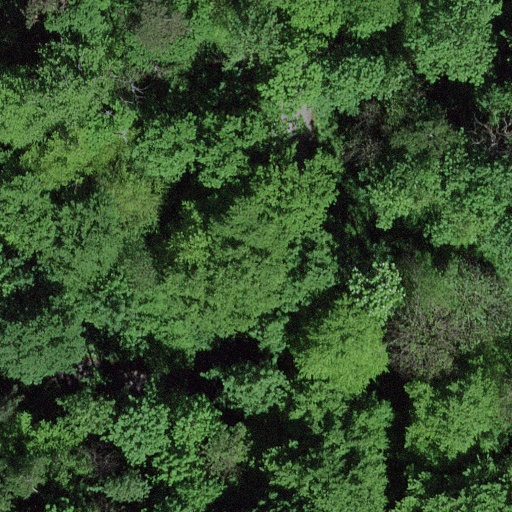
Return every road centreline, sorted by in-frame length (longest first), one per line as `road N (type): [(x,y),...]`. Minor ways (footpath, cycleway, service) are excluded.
road 1 (track): [(319,0),(297,99),(295,194),(219,381)]
road 2 (track): [(305,511),(219,381),(142,389),(0,353)]
